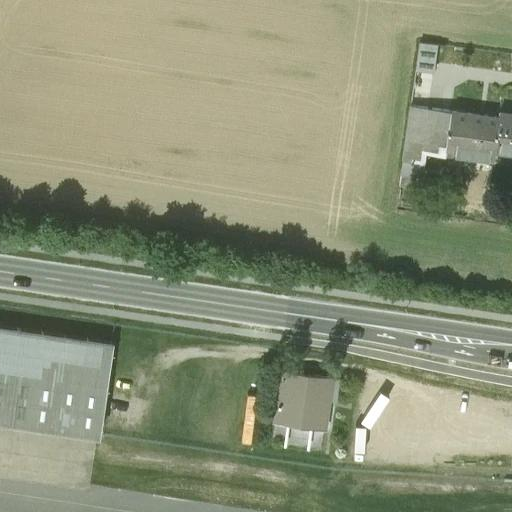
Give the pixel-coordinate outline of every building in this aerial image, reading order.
[(418,40),(415,68),(428,69),(431,41),(418,40)] [(444,164),(445,153),(452,109),(410,102),(403,158),(424,161),(444,164)] [(500,116),(452,109),(445,153),(494,160),(496,146),(500,116)] [(511,117),(500,116),(496,146),(506,148),(506,151),(511,151),(511,117)] [(422,176),(424,161),(403,158),(401,173),(422,176)] [(110,340),(0,323),(0,418),(99,433),(112,341),(110,340)] [(338,378),(282,371),(274,420),(324,429),(327,400),(334,401),(338,378)]
